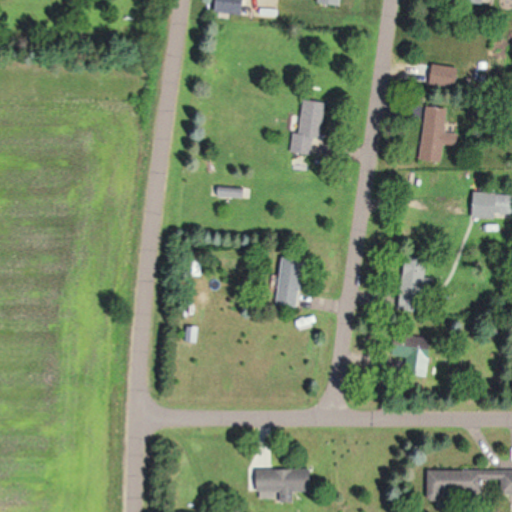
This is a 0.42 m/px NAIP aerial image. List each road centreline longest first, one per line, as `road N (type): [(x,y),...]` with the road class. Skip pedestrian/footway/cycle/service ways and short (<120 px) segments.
road 1 (residential): [(183,0),(150,253),(134,511)]
road 2 (residential): [(390,0),(331,421)]
road 3 (residential): [(137,420),(511,421)]
